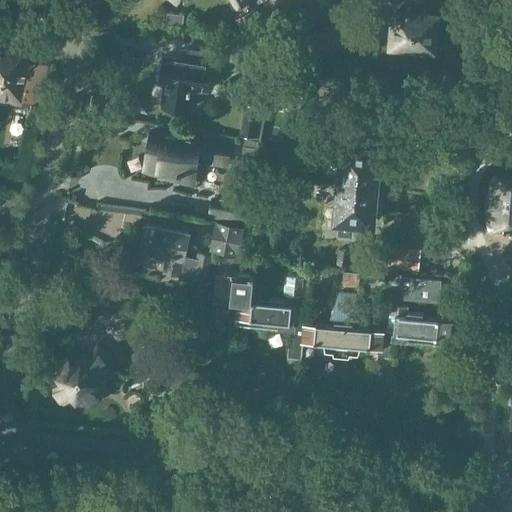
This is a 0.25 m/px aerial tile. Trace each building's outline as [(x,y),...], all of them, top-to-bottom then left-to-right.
[(229,0),(236,12),(250,5),(247,0),(229,0)] [(388,50),(438,55),(442,13),(426,11),(424,0),(410,0),(410,2),(408,2),(407,0),(397,0),(397,9),(392,8),(388,50)] [(261,46),(270,41),(253,11),(236,20),(249,43),(261,46)] [(166,25),(183,27),(184,15),(167,13),(166,25)] [(337,27),(314,38),(316,42),(309,45),(315,56),(321,53),(323,58),(347,46),(337,27)] [(232,47),(228,69),(271,76),(274,61),(255,55),(255,51),(251,50),(252,45),(243,44),(242,48),(232,47)] [(0,45),(0,104),(13,106),(12,105),(21,106),(22,103),(40,106),(47,65),(25,62),(27,49),(0,45)] [(165,105),(192,109),(195,92),(210,94),(213,64),(212,64),(213,55),(179,49),(177,59),(164,57),(162,71),(160,70),(158,79),(160,79),(160,84),(168,85),(165,105)] [(269,105),(300,110),(305,79),(274,73),(269,105)] [(355,103),(353,121),(368,122),(370,105),(355,103)] [(246,106),(241,137),(257,140),(262,109),(246,106)] [(201,140),(151,132),(147,156),(152,157),(149,171),(195,178),(197,163),(213,166),(213,165),(227,167),(231,145),(201,141),(201,140)] [(341,143),(337,185),(379,189),(383,148),(361,146),(362,138),(350,137),(349,144),(341,143)] [(255,150),(244,148),(237,188),(249,190),(255,150)] [(490,182),(489,201),(511,203),(511,173),(495,172),(490,182)] [(379,189),(337,185),(333,227),(339,227),(338,236),(354,237),(355,225),(376,227),(379,189)] [(220,200),(214,199),(211,216),(242,222),(245,205),(230,202),(231,201),(220,199),(220,200)] [(511,203),(489,201),(487,220),(490,230),(511,232),(511,203)] [(211,251),(236,256),(240,257),(246,227),(217,222),(211,251)] [(141,250),(167,255),(163,274),(180,277),(179,281),(193,284),(194,280),(208,283),(213,256),(198,253),(197,260),(187,258),(191,234),(147,224),(141,250)] [(380,267),(417,270),(419,247),(381,244),(380,267)] [(349,248),(338,247),(336,264),(347,265),(349,248)] [(220,257),(216,297),(252,300),(255,274),(240,272),(241,259),(220,257)] [(343,283),(357,283),(357,269),(343,269),(343,283)] [(388,297),(439,302),(441,281),(401,278),(402,274),(390,273),(388,297)] [(208,284),(200,283),(197,304),(206,305),(208,284)] [(330,317),(360,320),(357,293),(339,291),(330,317)] [(304,345),(306,345),(308,324),(304,323),(305,298),(286,295),(286,301),(270,298),(269,302),(252,300),(216,297),(215,301),(237,304),(235,323),(291,329),(288,358),(302,359),(304,345)] [(196,305),(192,321),(204,324),(207,308),(196,305)] [(380,331),(378,349),(382,349),(379,378),(392,380),(396,341),(452,345),(455,320),(451,320),(450,321),(424,319),(424,315),(409,313),(409,308),(393,307),(392,315),(390,315),(388,329),(386,329),(385,331),(380,331)] [(178,368),(191,371),(194,371),(204,326),(188,322),(178,368)] [(361,348),(378,349),(380,331),(308,324),(306,345),(324,347),(326,353),(334,354),(335,356),(349,357),(350,354),(358,355),(361,348)] [(98,344),(83,356),(76,361),(66,358),(65,357),(64,359),(65,360),(62,371),(56,377),(61,383),(60,394),(59,395),(60,396),(61,395),(71,397),(77,404),(84,399),(94,400),(95,401),(96,400),(95,399),(97,388),(119,371),(98,344)] [(148,355),(144,372),(170,378),(174,361),(148,355)] [(313,384),(301,383),(299,418),(311,418),(313,384)] [(110,511),(112,505),(89,501),(86,511),(110,511)]
